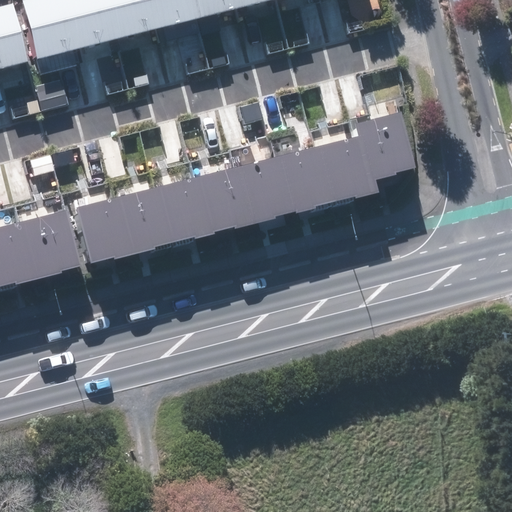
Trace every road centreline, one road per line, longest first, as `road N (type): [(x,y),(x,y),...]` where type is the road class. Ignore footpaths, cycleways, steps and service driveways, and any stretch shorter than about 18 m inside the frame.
road 1 (secondary): [(490,253),(0,379)]
road 2 (residential): [(0,146),(436,38)]
road 3 (residential): [(490,253),(436,38)]
road 4 (residential): [(464,0),(511,188)]
